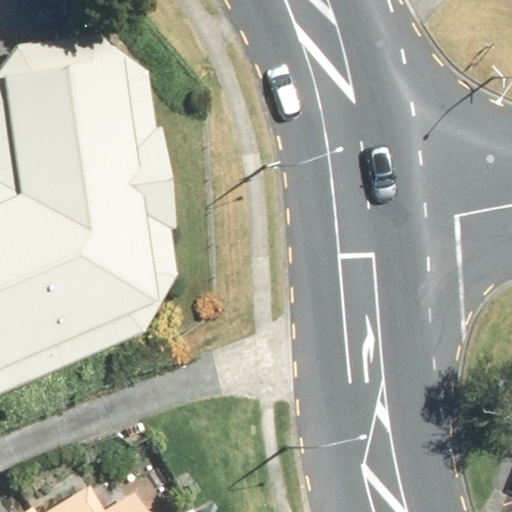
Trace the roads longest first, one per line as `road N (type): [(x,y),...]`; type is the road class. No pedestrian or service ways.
road 1 (tertiary): [(389,511),(371,419),(353,227)]
road 2 (tertiary): [(307,0),(339,125),(353,227)]
road 3 (residential): [(353,227),(511,205)]
